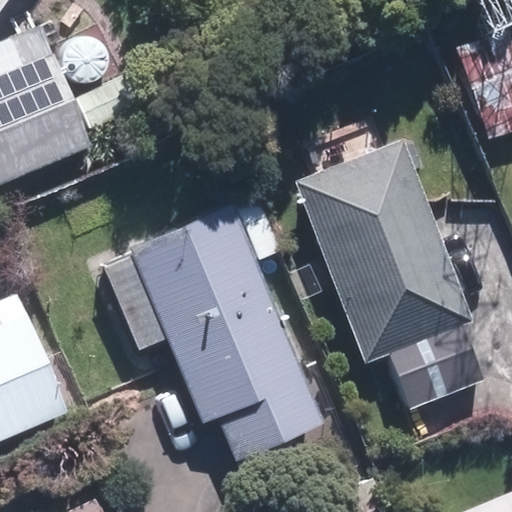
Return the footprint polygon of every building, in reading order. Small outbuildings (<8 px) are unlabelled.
[(0,177),(99,134),(45,11),(0,30),(0,177)] [(487,136),(511,127),(511,25),(455,46),(487,136)] [(413,408),(488,383),(468,322),(481,317),(405,95),(287,135),(364,362),(394,352),(413,408)] [(263,257),(287,246),(269,204),(244,215),(234,192),(98,251),(139,345),(167,333),(203,416),(215,411),(254,500),(314,474),(295,430),(331,415),(263,257)] [(0,436),(83,397),(26,281),(0,293),(0,312),(0,313),(0,436)] [(110,511),(101,491),(56,511),(110,511)] [(393,511),(387,499),(360,511),(393,511)]
